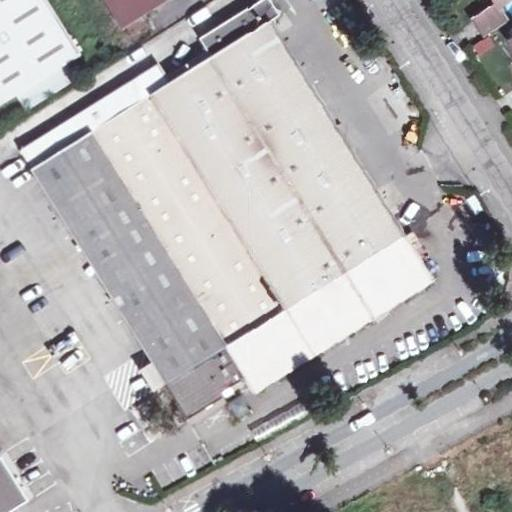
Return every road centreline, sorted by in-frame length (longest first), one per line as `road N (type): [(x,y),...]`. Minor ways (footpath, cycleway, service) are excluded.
road 1 (tertiary): [(511,338),(199,511)]
road 2 (tertiary): [(245,511),(511,370)]
road 3 (residential): [(511,216),(379,0)]
